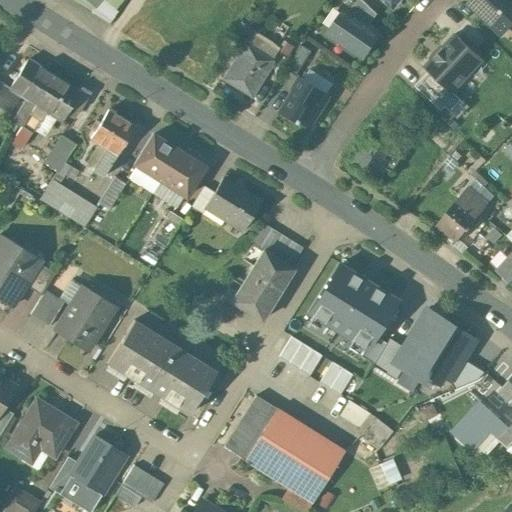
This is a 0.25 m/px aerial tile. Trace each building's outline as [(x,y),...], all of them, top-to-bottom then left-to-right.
[(377,14),(362,0),(357,0),(348,13),(368,27),(377,14)] [(511,0),(472,0),(469,3),(501,33),(511,21),(511,0)] [(348,13),(345,11),(330,33),(363,55),(378,34),(368,27),(348,13)] [(463,41),(456,34),(424,67),(429,71),(451,93),(452,92),(483,59),(475,53),(479,49),(466,37),(463,41)] [(272,61),(245,44),(224,78),(251,95),(272,61)] [(311,51),(301,45),(287,69),(297,75),(311,51)] [(55,76),(29,60),(9,93),(25,103),(35,109),(55,76)] [(451,93),(429,71),(415,86),(441,110),(445,106),(450,111),(461,100),(452,92),(451,93)] [(81,91),(55,76),(35,109),(43,114),(61,124),(81,91)] [(329,95),(300,77),(278,113),(295,123),(297,120),(309,128),(329,95)] [(35,109),(25,103),(14,122),(24,128),(35,109)] [(43,114),(35,109),(24,128),(32,133),(43,114)] [(137,125),(110,109),(92,138),(110,149),(97,170),(106,176),(137,125)] [(32,133),(24,128),(14,145),(22,149),(32,133)] [(397,151),(368,133),(350,163),(353,165),(352,168),(361,173),(362,171),(378,181),(387,167),(392,171),(402,156),(396,152),(397,151)] [(162,179),(182,149),(156,134),(137,164),(162,179)] [(79,145),(63,135),(40,172),(56,182),(61,173),(68,163),(79,145)] [(182,149),(162,179),(155,191),(178,206),(186,194),(189,196),(208,166),(182,149)] [(82,171),(68,163),(61,173),(75,182),(82,171)] [(120,176),(103,203),(113,209),(130,182),(120,176)] [(226,218),(244,187),(227,177),(217,193),(209,207),(226,218)] [(99,208),(56,182),(45,200),(88,228),(99,208)] [(217,193),(207,186),(195,204),(206,211),(209,207),(217,193)] [(244,187),(226,218),(245,229),(264,200),(244,187)] [(472,194),(463,204),(457,200),(435,225),(454,242),(486,206),(472,194)] [(173,210),(155,237),(169,246),(186,219),(173,210)] [(306,247),(266,222),(253,241),(266,249),(293,266),(306,247)] [(45,262),(2,235),(0,238),(0,294),(15,304),(12,308),(15,310),(29,287),(43,265),(45,262)] [(266,249),(234,300),(264,318),(295,268),(293,266),(266,249)] [(511,253),(497,270),(511,282),(511,253)] [(397,300),(339,264),(309,312),(367,348),(397,300)] [(59,275),(43,265),(29,287),(45,297),(49,292),(59,275)] [(86,288),(76,303),(75,303),(57,331),(88,351),(117,306),(86,286),(85,287),(86,288)] [(67,303),(49,292),(45,297),(34,316),(52,327),(67,303)] [(388,338),(372,364),(395,378),(400,368),(422,381),(425,374),(436,354),(426,348),(444,319),(424,306),(400,345),(388,338)] [(477,340),(444,319),(426,348),(436,354),(425,374),(441,383),(445,376),(452,379),(457,389),(478,380),(486,372),(464,359),(477,340)] [(216,372),(134,320),(106,364),(188,416),(216,372)] [(277,354),(309,374),(322,353),(291,333),(277,354)] [(330,359),(318,381),(341,392),(352,370),(330,359)] [(16,387),(0,377),(0,413),(3,409),(16,387)] [(511,377),(499,391),(511,403),(511,424),(509,428),(500,438),(508,446),(511,441),(511,377)] [(256,395),(224,446),(244,459),(276,409),(276,408),(256,395)] [(75,424),(37,400),(7,448),(26,459),(35,444),(55,456),(75,424)] [(0,434),(13,415),(3,409),(0,413),(0,434)] [(344,451),(276,409),(244,459),(312,502),(344,451)] [(509,428),(488,409),(467,432),(480,445),(492,432),(500,438),(509,428)] [(392,431),(374,417),(359,436),(378,450),(392,431)] [(125,455),(94,436),(67,479),(81,488),(84,483),(101,494),(125,455)] [(391,460),(381,464),(389,483),(399,478),(391,460)] [(163,483),(133,465),(121,484),(151,503),(163,483)] [(33,511),(39,504),(14,488),(1,509),(5,511),(33,511)] [(216,511),(200,502),(193,511),(216,511)]
